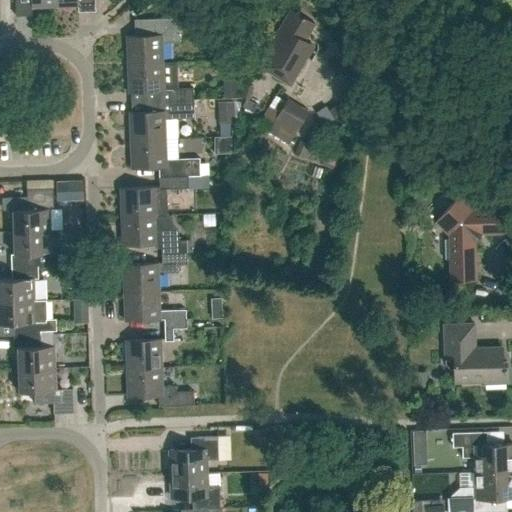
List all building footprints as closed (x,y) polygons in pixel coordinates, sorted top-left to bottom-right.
[(291,85),(306,60),(303,58),(311,44),(305,41),(315,24),(291,10),(259,65),(291,85)] [(163,63),(162,43),(178,42),(180,41),(181,39),(181,36),(179,34),(177,33),(173,34),(172,18),(147,19),(148,35),(127,35),(128,64),(163,63)] [(164,82),(163,63),(128,64),(129,92),(168,91),(168,100),(194,99),(193,87),(177,88),(176,82),(164,82)] [(266,119),(273,123),(269,130),(290,142),(310,110),(288,97),(282,107),(274,103),(270,109),(272,109),(266,119)] [(166,139),(165,119),(194,118),(194,99),(168,100),(169,110),(130,111),(131,140),(166,139)] [(167,159),(166,139),(131,140),(131,168),(167,167),(167,159)] [(188,176),(200,175),(200,158),(170,159),(171,177),(188,176)] [(120,188),(121,216),(167,215),(167,189),(189,188),(188,176),(171,177),(159,177),(159,186),(120,188)] [(28,209),(13,209),(14,232),(50,230),(49,209),(54,209),(53,187),(28,188),(28,197),(27,197),(28,209)] [(435,221),(449,234),(451,280),(476,279),(475,240),(482,233),(506,232),(506,207),(474,208),(460,195),(435,221)] [(167,215),(121,216),(122,244),(162,243),(162,253),(187,252),(186,240),(177,240),(177,228),(174,227),(171,227),(170,216),(172,216),(172,214),(167,215)] [(15,254),(11,254),(11,266),(38,265),(57,264),(57,252),(51,252),(50,230),(14,232),(15,254)] [(123,264),(124,292),(159,291),(159,272),(178,271),(178,264),(188,264),(187,252),(162,253),(162,262),(123,264)] [(12,278),(0,278),(0,300),(35,300),(34,278),(39,278),(38,265),(11,266),(12,278)] [(83,287),(82,266),(66,267),(67,287),(83,287)] [(124,292),(125,320),(164,319),(165,329),(174,328),(187,328),(186,310),(160,310),(159,291),(124,292)] [(0,323),(13,323),(14,335),(41,334),(56,333),(56,320),(46,321),(45,299),(35,300),(0,300),(0,323)] [(474,323),(444,324),(445,363),(450,368),(455,368),(455,382),(485,381),(485,383),(507,382),(506,361),(502,361),(502,346),(475,347),(474,323)] [(174,341),(174,328),(165,329),(165,341),(174,341)] [(14,347),(18,347),(19,369),(55,368),(54,345),(41,346),(41,334),(14,335),(14,347)] [(162,367),(161,339),(125,340),(126,368),(162,367)] [(162,386),(162,367),(126,368),(127,396),(158,395),(159,406),(194,405),(193,390),(176,391),(175,385),(162,386)] [(73,389),(56,389),(55,368),(19,369),(20,391),(34,391),(34,403),(53,402),(54,413),(74,413),(73,389)] [(486,431),(462,432),(453,432),(453,447),(462,446),(462,457),(476,456),(476,471),(511,469),(511,443),(486,444),(486,431)] [(199,449),(170,450),(170,474),(207,472),(206,459),(219,459),(218,435),(198,436),(199,449)] [(464,511),(488,511),(488,498),(511,496),(511,469),(476,471),(477,486),(463,486),(464,511)] [(170,474),(171,498),(193,497),(193,508),(181,509),(208,508),(220,508),(220,507),(220,485),(207,485),(207,472),(170,474)]
